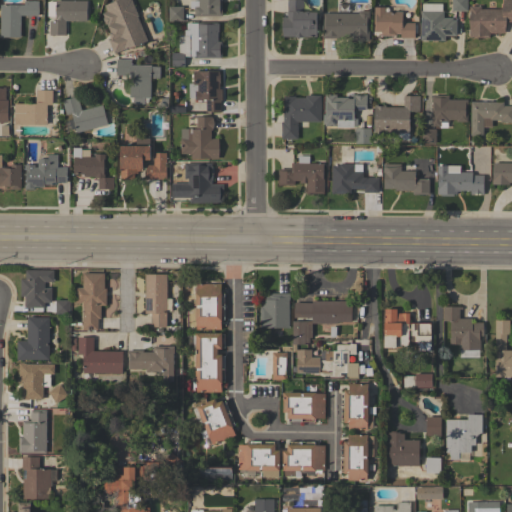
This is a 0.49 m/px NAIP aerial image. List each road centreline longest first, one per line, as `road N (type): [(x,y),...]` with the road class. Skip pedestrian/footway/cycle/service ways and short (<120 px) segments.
road 1 (secondary): [(0,236),(511,240)]
road 2 (residential): [(232,238),(233,404),(250,431),(332,433)]
road 3 (residential): [(255,69),(494,71)]
road 4 (residential): [(254,238),(255,0)]
